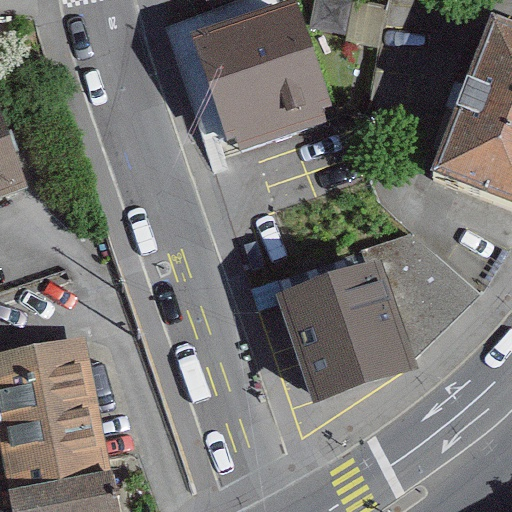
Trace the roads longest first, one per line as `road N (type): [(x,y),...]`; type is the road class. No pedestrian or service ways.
road 1 (residential): [(275,511),(184,254)]
road 2 (residential): [(99,0),(184,254)]
road 3 (secondary): [(511,421),(406,511)]
